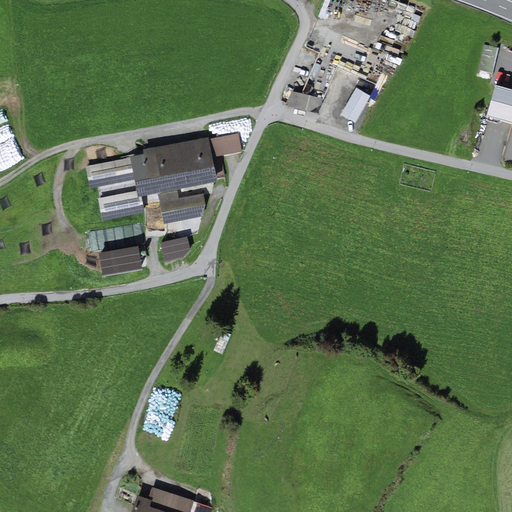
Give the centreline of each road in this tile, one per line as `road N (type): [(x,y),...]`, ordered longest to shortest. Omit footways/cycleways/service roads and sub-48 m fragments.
road 1 (unclassified): [(0,302),(124,289),(195,266),(267,110)]
road 2 (track): [(0,181),(68,144),(267,110)]
road 3 (unclassified): [(267,110),(511,174)]
road 4 (unclassified): [(292,0),(304,17),(302,34),(267,110)]
